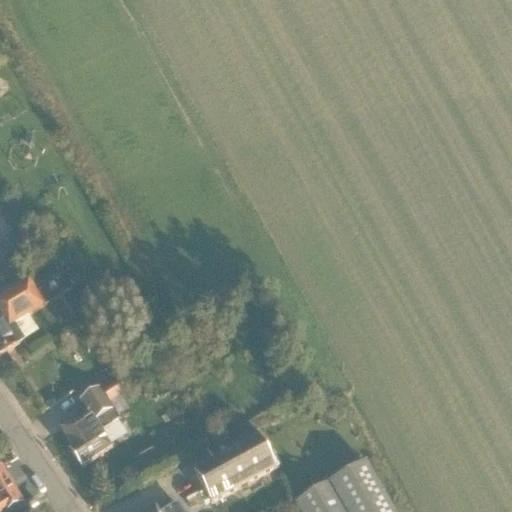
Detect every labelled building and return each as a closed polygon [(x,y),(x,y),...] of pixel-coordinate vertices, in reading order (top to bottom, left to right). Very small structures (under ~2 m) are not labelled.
[(29,279),(35,289),(65,271),(59,261),(57,258),(47,265),(28,277),(29,279)] [(0,358),(24,343),(14,327),(46,306),(30,281),(14,291),(11,287),(0,294),(0,358)] [(99,308),(85,285),(64,297),(78,320),(99,308)] [(110,405),(126,394),(118,383),(102,393),(110,405)] [(119,421),(98,390),(80,403),(87,414),(61,431),(74,451),(71,453),(82,470),(111,450),(101,434),(119,421)] [(276,472),(255,432),(231,445),(229,441),(206,454),(213,466),(194,477),(211,507),(276,472)] [(391,511),(366,466),(331,486),(330,486),(296,506),(299,511),(391,511)] [(10,511),(23,504),(1,469),(0,469),(0,511),(10,511)]
